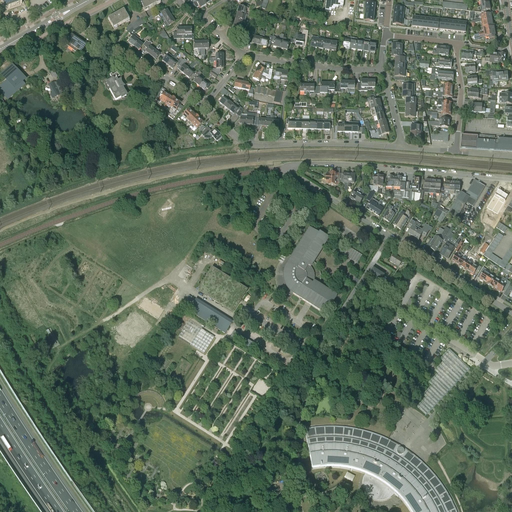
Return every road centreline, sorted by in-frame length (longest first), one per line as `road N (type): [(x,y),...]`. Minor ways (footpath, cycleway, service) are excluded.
road 1 (residential): [(511,312),(289,166)]
road 2 (residential): [(511,178),(289,166)]
road 3 (residential): [(402,147),(250,145),(204,104)]
road 4 (unknown): [(236,138),(33,195)]
road 5 (residential): [(204,104),(77,19),(109,2)]
road 6 (residential): [(380,69),(243,54)]
road 7 (motorway): [(74,511),(0,400)]
